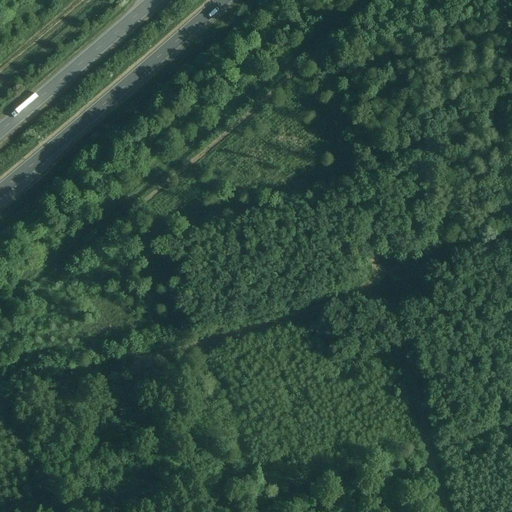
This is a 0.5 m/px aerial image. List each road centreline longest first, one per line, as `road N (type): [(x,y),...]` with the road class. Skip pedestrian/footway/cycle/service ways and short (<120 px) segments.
road 1 (track): [(450,511),(402,307),(413,299),(425,258),(511,232)]
road 2 (trunk): [(0,191),(223,0)]
road 3 (trunk): [(155,0),(0,130)]
road 4 (track): [(402,307),(378,299),(372,262),(397,250),(417,266)]
